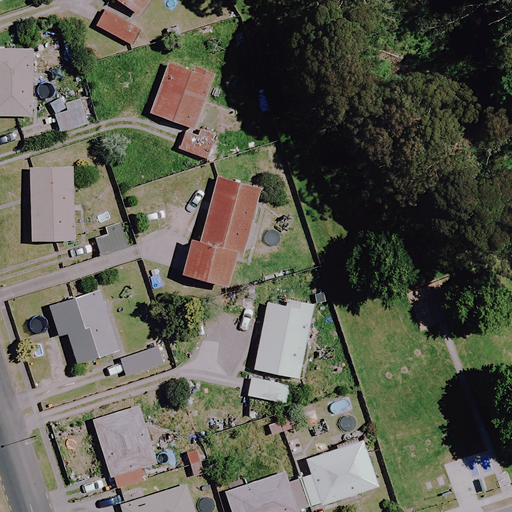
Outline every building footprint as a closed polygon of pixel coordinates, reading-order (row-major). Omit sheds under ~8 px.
[(112,0),(139,16),(149,0),(112,0)] [(133,25),(106,8),(94,26),(127,46),(138,29),(133,25)] [(0,116),(32,117),(32,50),(0,50),(0,116)] [(210,79),(167,64),(149,115),(192,130),(210,79)] [(89,124),(82,99),(51,108),(59,133),(89,124)] [(214,134),(197,128),(193,140),(181,136),(176,150),(204,161),(214,134)] [(73,241),(72,167),(28,168),(29,242),(73,241)] [(260,190),(215,175),(183,275),(225,288),(235,257),(238,258),(260,190)] [(126,249),(119,226),(91,234),(98,258),(126,249)] [(119,350),(100,289),(47,306),(57,338),(65,335),(74,365),(119,350)] [(283,376),(297,379),(311,306),(291,303),(290,306),(265,301),(252,370),(247,397),(278,403),(283,376)] [(163,365),(157,346),(113,360),(118,379),(163,365)] [(154,464),(138,407),(90,421),(111,490),(143,480),(139,468),(154,464)] [(287,480),(284,471),(222,491),(229,511),(302,511),(376,488),(360,439),(291,462),(296,477),(287,480)] [(199,445),(182,451),(192,479),(209,473),(199,445)] [(192,511),(184,486),(119,506),(120,511),(192,511)]
